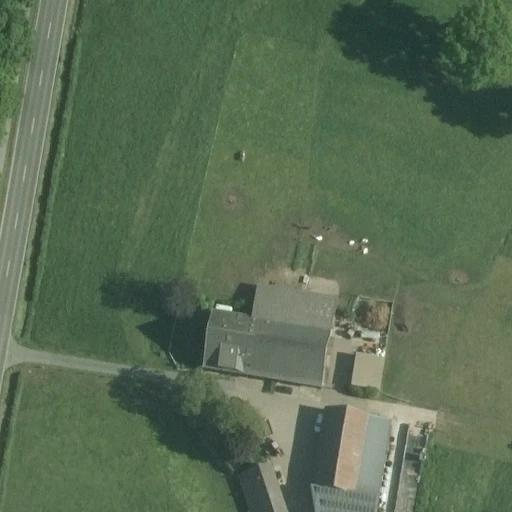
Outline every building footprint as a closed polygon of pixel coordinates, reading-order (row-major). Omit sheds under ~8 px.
[(336,306),(258,293),(253,322),(320,334),(331,336),(336,306)] [(240,377),(250,322),(213,316),(204,371),(240,377)] [(253,322),(250,322),(240,377),(322,391),(323,386),(331,336),(320,334),(253,322)] [(384,363),(357,359),(352,391),(380,395),(385,364),(384,363)] [(342,497),(361,500),(374,420),(326,413),(313,493),(334,496),(342,497)] [(380,421),(374,420),(361,500),(378,503),(380,491),(391,423),(380,422),(380,421)] [(255,434),(247,431),(240,436),(242,444),(249,447),(255,442),(255,434)] [(284,511),(270,468),(239,479),(249,511),(284,511)] [(334,496),(313,493),(311,505),(332,509),(332,507),(334,496)] [(342,497),(334,496),(332,507),(340,509),(342,497)] [(361,500),(342,497),(340,509),(332,507),(332,509),(311,505),(312,511),(376,511),(378,503),(361,500)]
